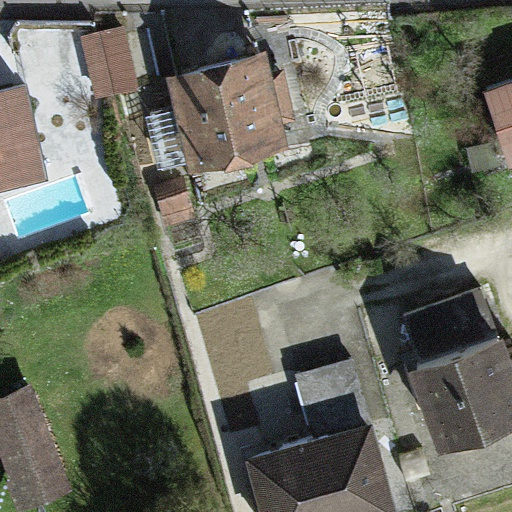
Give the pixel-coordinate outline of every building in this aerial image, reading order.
[(161,67),(172,155),(253,144),(241,56),(161,67)] [(511,71),(447,90),(470,168),(511,155),(511,71)] [(459,336),(385,354),(408,449),(481,432),(459,336)] [(288,419),(207,439),(222,511),(357,511),(337,429),(351,422),(340,362),(285,373),(288,419)] [(31,374),(0,385),(0,452),(17,497),(69,477),(31,374)]
